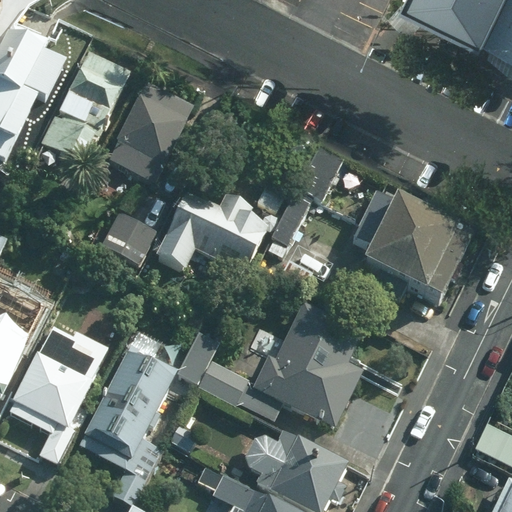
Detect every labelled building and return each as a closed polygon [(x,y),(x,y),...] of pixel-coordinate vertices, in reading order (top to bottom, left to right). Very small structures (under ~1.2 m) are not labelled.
[(412,0),(393,17),(414,34),(432,15),(491,43),(510,0),(412,0)] [(511,0),(510,0),(491,43),(511,53),(511,0)] [(19,32),(16,30),(0,61),(0,164),(6,168),(40,104),(47,107),(67,69),(45,58),(51,48),(42,44),(45,38),(22,26),(19,32)] [(123,77),(86,57),(40,150),(79,168),(123,77)] [(190,112),(143,88),(112,149),(114,150),(100,178),(113,185),(119,174),(151,190),(190,112)] [(341,166),(315,153),(269,244),(273,246),(269,255),(281,262),(310,204),(320,209),(341,166)] [(292,185),(272,175),(255,208),(275,218),(292,185)] [(218,212),(186,195),(152,261),(182,277),(193,256),(242,281),(265,235),(245,225),(250,214),(224,201),(218,212)] [(404,292),(436,307),(469,242),(390,204),(389,207),(373,199),(351,244),(367,252),(359,269),(376,278),(367,297),(395,311),(404,292)] [(154,239),(117,219),(98,252),(136,274),(154,239)] [(84,262),(62,252),(56,266),(78,275),(84,262)] [(106,288),(80,275),(60,313),(86,326),(106,288)] [(0,398),(35,327),(18,319),(22,311),(0,299),(0,398)] [(338,435),(367,377),(351,369),(367,338),(307,308),(278,366),(272,363),(256,396),(249,393),(252,387),(212,367),(200,391),(276,428),(285,410),(338,435)] [(172,378),(193,389),(216,348),(194,337),(172,378)] [(32,360),(10,408),(52,430),(36,460),(57,471),(74,439),(65,434),(89,389),(86,387),(100,359),(79,348),(75,357),(48,342),(38,363),(32,360)] [(273,359),(255,349),(242,371),(261,381),(273,359)] [(175,381),(126,355),(75,452),(122,478),(112,497),(134,507),(160,457),(141,447),(175,381)] [(511,442),(485,429),(474,453),(511,472),(511,442)] [(177,430),(168,447),(187,458),(197,441),(177,430)] [(253,490),(294,511),(323,511),(345,468),(280,437),(275,448),(263,442),(252,445),(243,464),(247,475),(258,481),(253,490)] [(285,511),(213,473),(203,491),(214,496),(212,501),(232,511),(285,511)] [(511,511),(511,488),(506,484),(492,511),(511,511)]
